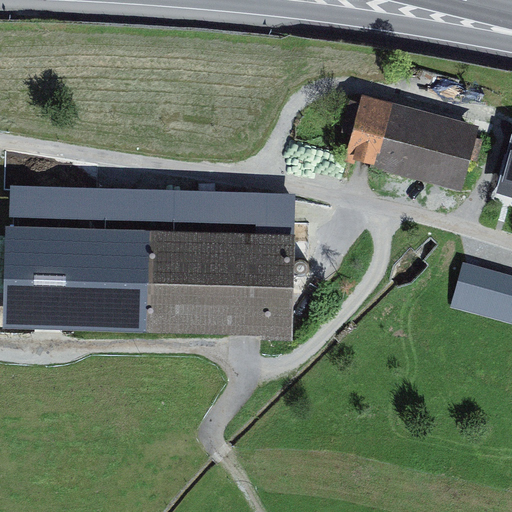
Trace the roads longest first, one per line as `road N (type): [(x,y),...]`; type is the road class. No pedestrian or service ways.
road 1 (unclassified): [(0,138),(395,211),(511,249)]
road 2 (track): [(395,211),(374,274),(322,341),(236,389),(208,432),(206,473),(229,511)]
road 3 (motorway): [(192,0),(511,44)]
